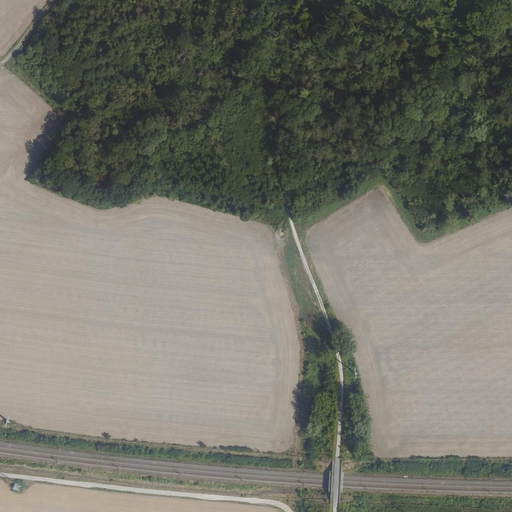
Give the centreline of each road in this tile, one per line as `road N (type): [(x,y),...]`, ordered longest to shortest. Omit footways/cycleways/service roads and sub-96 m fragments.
road 1 (track): [(235,0),(269,94),(293,228),(337,350),(334,503)]
road 2 (track): [(0,473),(264,501),(290,511)]
road 3 (track): [(295,468),(300,339),(276,235),(295,233)]
